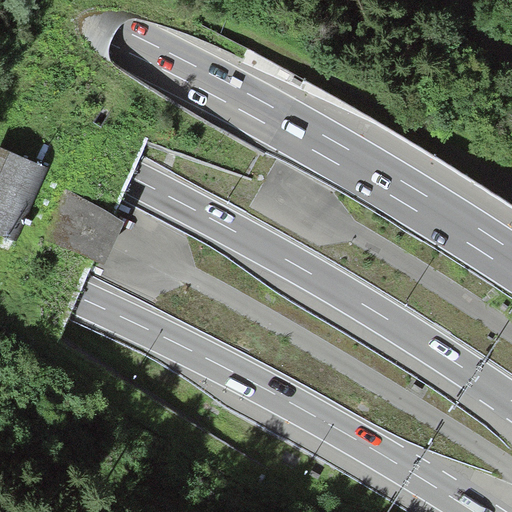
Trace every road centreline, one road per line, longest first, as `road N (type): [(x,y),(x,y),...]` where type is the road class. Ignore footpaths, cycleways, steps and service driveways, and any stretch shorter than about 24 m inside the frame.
road 1 (motorway): [(0,110),(300,267),(511,400)]
road 2 (motorway): [(0,258),(262,386),(475,511)]
road 3 (motorway): [(511,261),(316,141),(43,0)]
